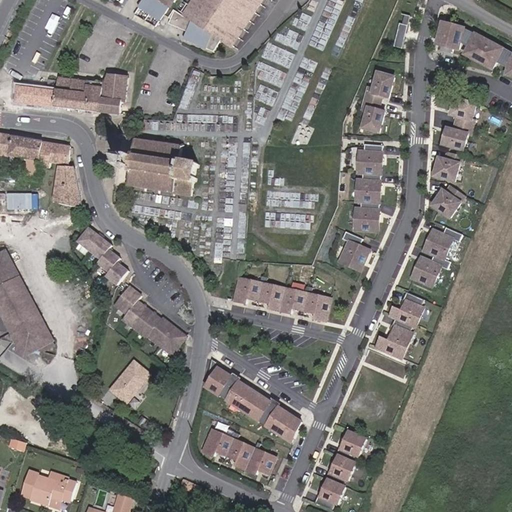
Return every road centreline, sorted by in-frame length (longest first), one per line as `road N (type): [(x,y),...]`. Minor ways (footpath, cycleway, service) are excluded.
road 1 (residential): [(0,116),(82,132),(113,225),(183,265),(200,284),(204,308)]
road 2 (residential): [(353,343),(415,205),(421,63)]
road 3 (residential): [(93,0),(220,63),(243,57),(289,0)]
road 4 (unclassified): [(173,463),(0,355)]
road 5 (residential): [(353,343),(204,308)]
road 6 (unknown): [(80,401),(48,255)]
road 7 (residential): [(204,339),(324,414)]
road 8 (residential): [(204,339),(173,463)]
